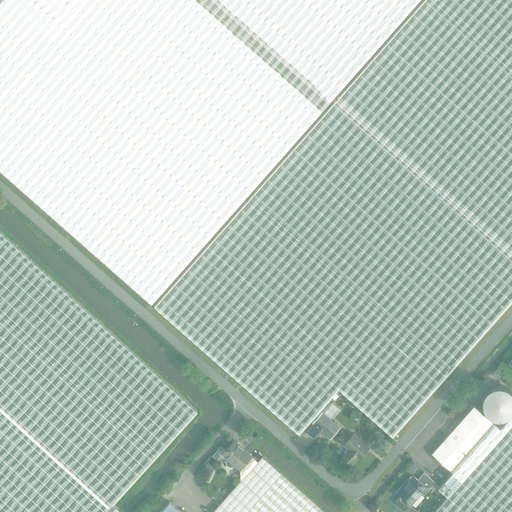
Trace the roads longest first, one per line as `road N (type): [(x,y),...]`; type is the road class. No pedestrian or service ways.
road 1 (unclassified): [(351,494),(0,186)]
road 2 (unclassified): [(351,494),(511,314)]
